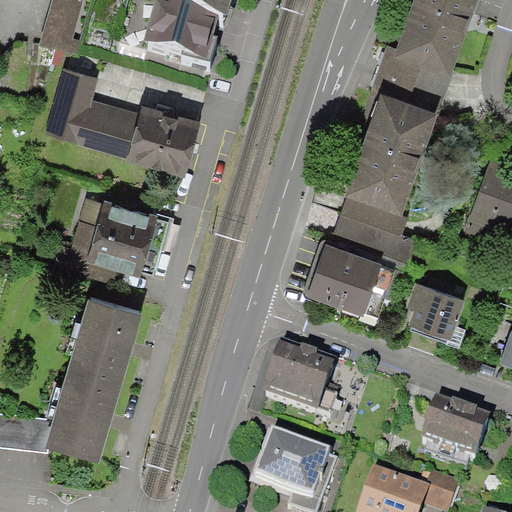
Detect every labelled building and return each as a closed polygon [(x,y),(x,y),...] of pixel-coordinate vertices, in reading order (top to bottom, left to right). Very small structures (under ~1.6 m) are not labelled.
[(87,0),(50,0),(39,46),(74,55),(87,0)] [(234,0),(168,0),(163,18),(225,35),(234,0)] [(416,0),(395,59),(447,77),(474,0),(416,0)] [(145,46),(114,37),(108,63),(138,71),(145,46)] [(101,79),(62,69),(45,133),(183,170),(196,122),(139,106),(137,117),(94,105),(101,79)] [(440,111),(382,92),(349,192),(406,211),(440,111)] [(510,245),(511,238),(511,165),(492,159),(466,230),(510,245)] [(158,215),(103,198),(85,259),(139,275),(158,215)] [(401,233),(406,220),(346,200),(341,213),(401,233)] [(401,233),(341,213),(333,238),(416,266),(425,241),(401,233)] [(378,262),(324,244),(308,295),(361,313),(378,262)] [(465,302),(420,286),(407,323),(451,340),(465,302)] [(142,314),(88,297),(44,442),(98,459),(142,314)] [(336,370),(281,351),(264,401),(318,420),(336,370)] [(495,419),(437,399),(420,448),(478,468),(495,419)] [(46,419),(0,413),(0,449),(42,454),(46,419)] [(329,458),(272,438),(256,485),(313,505),(329,458)] [(359,511),(422,511),(423,510),(429,511),(452,511),(462,487),(435,477),(429,495),(374,474),(359,511)]
